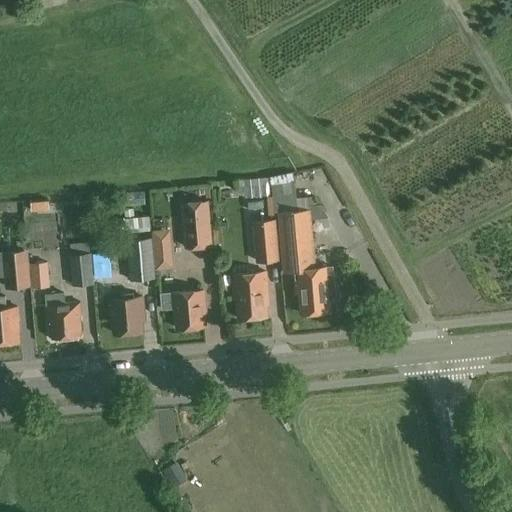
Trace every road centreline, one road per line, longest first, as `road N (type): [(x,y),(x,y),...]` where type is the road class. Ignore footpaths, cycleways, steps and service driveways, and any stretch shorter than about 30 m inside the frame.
road 1 (tertiary): [(0,394),(444,351)]
road 2 (unclassified): [(477,511),(455,457),(444,351)]
